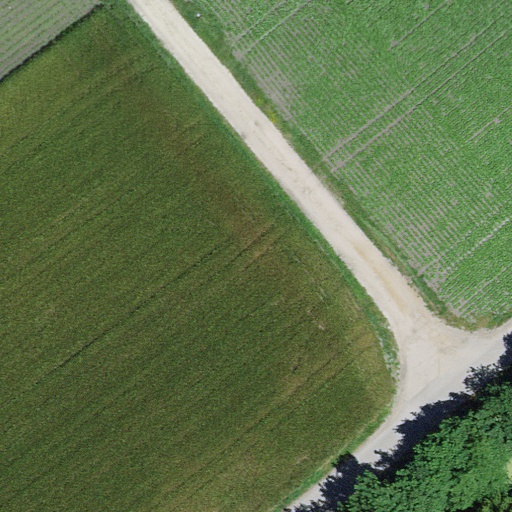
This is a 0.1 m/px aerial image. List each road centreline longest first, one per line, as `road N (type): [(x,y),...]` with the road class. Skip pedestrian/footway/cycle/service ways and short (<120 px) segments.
road 1 (track): [(459,400),(141,0)]
road 2 (track): [(511,356),(308,511)]
